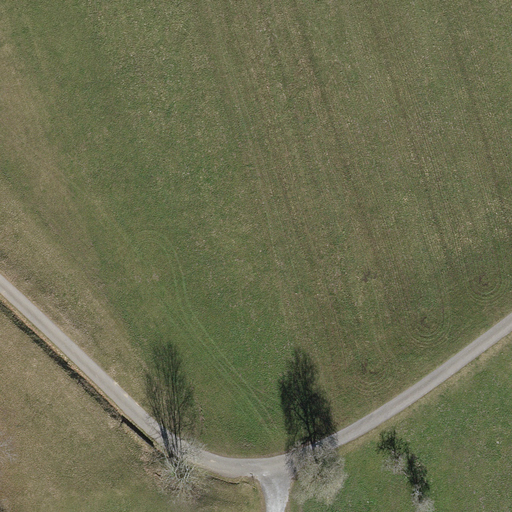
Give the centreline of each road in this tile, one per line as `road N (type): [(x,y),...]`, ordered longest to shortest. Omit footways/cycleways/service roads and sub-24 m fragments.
road 1 (track): [(0,282),(160,436),(216,467),(275,469)]
road 2 (track): [(275,469),(395,407),(511,322)]
